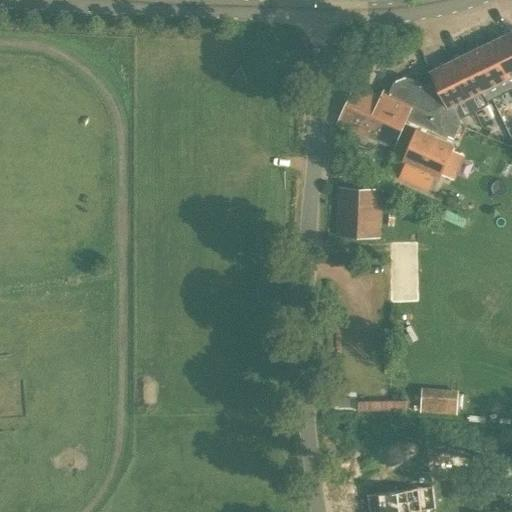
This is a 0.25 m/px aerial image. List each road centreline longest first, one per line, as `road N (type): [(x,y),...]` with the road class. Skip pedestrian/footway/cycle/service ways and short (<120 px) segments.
road 1 (tertiary): [(324,511),(303,342),(327,13)]
road 2 (secondary): [(327,13),(38,0)]
road 3 (secondary): [(327,13),(464,0)]
